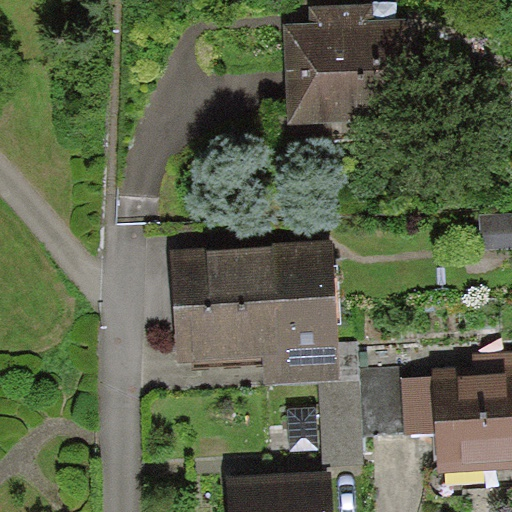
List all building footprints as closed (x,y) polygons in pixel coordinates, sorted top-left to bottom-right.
[(314,28),(290,29),(295,120),(410,114),(405,25),(371,27),(370,9),(313,12),(314,28)] [(326,249),(179,257),(184,353),(288,347),(331,345),(326,249)] [(331,345),(288,347),(290,384),(320,383),(324,457),(369,454),(368,432),(416,430),(412,365),(363,367),(361,343),(331,345)] [(480,373),(438,374),(441,464),(511,462),(511,353),(479,354),(480,373)] [(332,511),(332,476),(232,480),(232,511),(332,511)]
